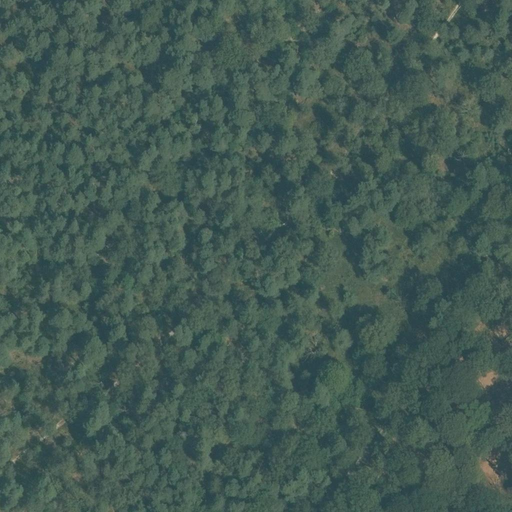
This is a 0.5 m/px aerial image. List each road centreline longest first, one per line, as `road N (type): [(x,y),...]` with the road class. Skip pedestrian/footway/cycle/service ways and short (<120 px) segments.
road 1 (track): [(0,468),(201,303),(371,117),(462,0)]
road 2 (unclassified): [(319,511),(511,270)]
